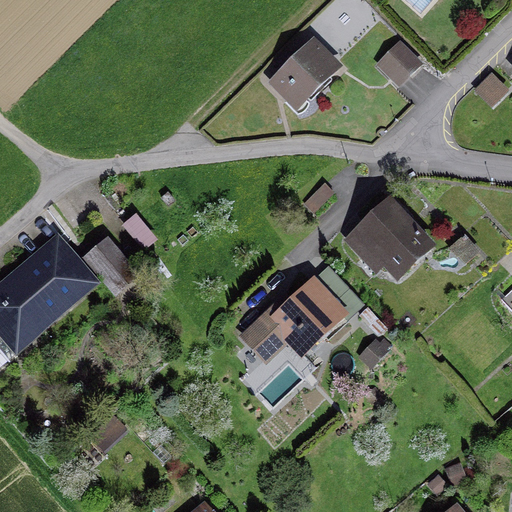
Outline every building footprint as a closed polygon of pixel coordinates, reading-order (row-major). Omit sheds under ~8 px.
[(338,70),(312,44),(272,82),(289,99),(286,103),(294,112),(338,70)] [(413,78),(424,67),(402,46),(391,57),(413,78)] [(492,78),(477,92),(491,105),(505,91),(492,78)] [(314,214),(334,194),(324,185),(305,204),(314,214)] [(347,242),(365,262),(374,254),(397,279),(431,247),(389,202),(347,242)] [(82,267),(58,238),(0,286),(0,368),(17,355),(10,346),(91,277),(82,267)] [(452,248),(465,264),(478,254),(464,238),(452,248)] [(82,267),(91,277),(95,282),(103,275),(116,291),(134,276),(108,245),(90,260),(82,267)] [(287,340),(301,356),(354,306),(324,274),(277,318),(271,312),(245,336),(266,360),(287,340)] [(511,290),(501,300),(511,311),(511,290)] [(384,341),(380,346),(376,342),(362,357),(372,367),(386,353),(385,351),(389,346),(384,341)]
